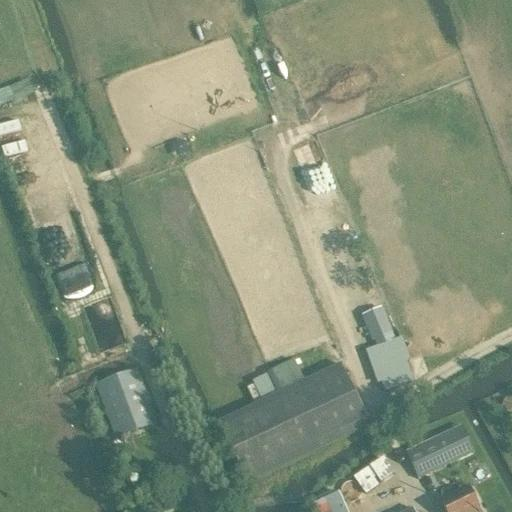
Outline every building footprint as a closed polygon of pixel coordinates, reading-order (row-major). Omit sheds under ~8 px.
[(89,259),(60,181),(37,189),(66,267),(89,259)] [(371,342),(391,334),(381,309),(361,317),(371,342)] [(340,366),(307,381),(217,424),(247,486),(336,443),(370,428),(340,366)] [(118,438),(152,426),(132,372),(98,385),(118,438)] [(511,401),(506,398),(501,407),(509,412),(511,405),(511,401)] [(418,480),(473,454),(461,427),(405,453),(418,480)] [(395,475),(385,460),(355,481),(365,496),(395,475)] [(479,511),(468,488),(439,501),(443,511),(479,511)] [(311,511),(345,511),(337,494),(309,507),(311,511)]
